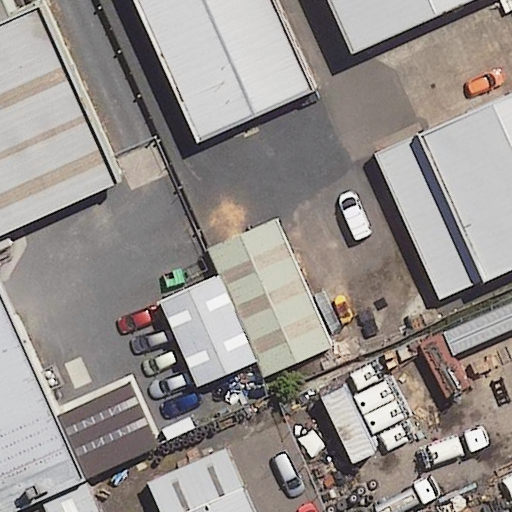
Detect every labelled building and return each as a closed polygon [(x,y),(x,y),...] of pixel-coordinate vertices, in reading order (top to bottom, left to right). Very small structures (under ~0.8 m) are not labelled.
[(72,0),(0,0),(0,193),(133,135),(72,0)] [(173,0),(214,92),(339,37),(322,0),(173,0)] [(369,0),(374,11),(397,0),(369,0)] [(511,217),(511,64),(397,115),(454,243),(511,217)] [(346,296),(293,178),(224,208),(277,327),(346,296)] [(0,493),(109,445),(0,201),(0,493)] [(265,316),(228,233),(174,257),(211,340),(265,316)] [(358,443),(341,386),(294,401),(311,458),(358,443)] [(197,511),(271,511),(228,415),(167,442),(197,511)] [(120,511),(104,476),(22,511),(120,511)]
